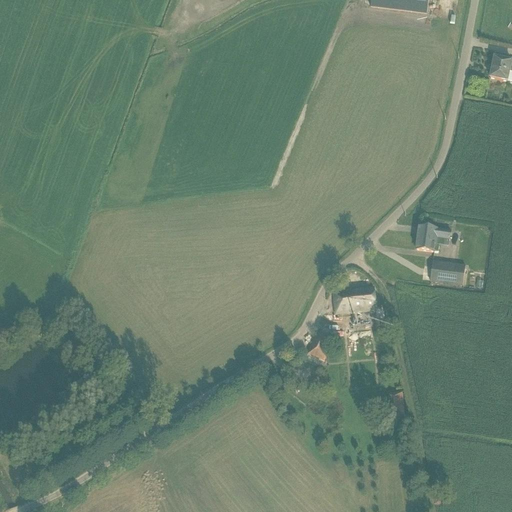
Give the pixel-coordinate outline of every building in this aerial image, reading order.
[(373,0),(372,11),(426,16),(427,0),(373,0)] [(511,63),(496,60),(492,80),(511,84),(511,77),(511,63)] [(496,270),(497,229),(484,229),(482,269),(496,270)] [(450,244),(451,234),(439,232),(439,233),(420,230),(416,253),(435,256),(435,255),(438,256),(440,248),(448,250),(449,244),(450,244)] [(465,269),(433,264),(432,275),(423,274),(422,283),(431,284),(430,286),(462,290),(465,269)] [(333,295),(336,317),(376,314),(377,323),(385,323),(383,311),(377,312),(374,291),(360,292),(360,293),(353,294),(353,293),(333,295)] [(57,324),(48,332),(51,335),(60,327),(57,324)] [(67,345),(60,335),(54,340),(63,353),(69,349),(66,346),(67,345)] [(332,342),(318,335),(306,357),(324,365),(331,350),(329,349),(332,342)] [(403,395),(388,396),(390,419),(405,418),(403,395)]
